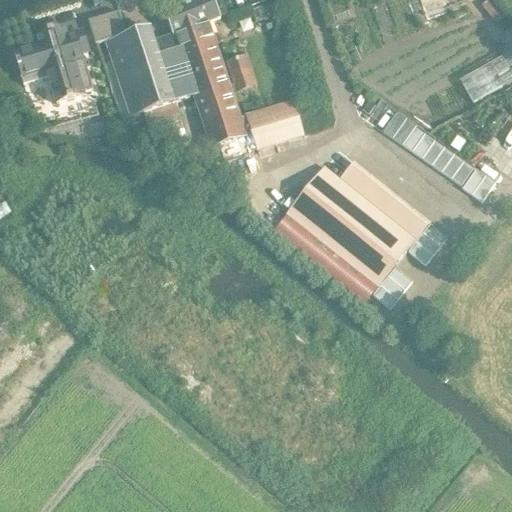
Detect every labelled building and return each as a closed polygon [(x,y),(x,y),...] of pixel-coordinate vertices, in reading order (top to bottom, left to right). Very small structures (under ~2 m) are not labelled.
[(161,57),(152,30),(108,44),(132,120),(144,116),(149,134),(156,132),(161,150),(187,143),(175,106),(196,100),(213,151),(220,148),(226,165),(253,157),(209,23),(221,19),(213,0),(197,0),(166,12),(180,51),(161,57)] [(119,13),(90,23),(97,47),(127,38),(119,13)] [(86,67),(83,56),(88,54),(81,32),(67,36),(65,30),(36,39),(38,48),(14,56),(24,88),(38,136),(107,114),(92,66),(86,67)] [(225,63),(230,76),(252,69),(248,56),(225,63)] [(245,117),(257,154),(305,139),(293,102),(245,117)] [(397,115),(383,134),(461,189),(473,171),(415,130),(416,128),(397,115)] [(126,142),(119,144),(123,154),(129,152),(126,142)] [(408,254),(418,243),(430,227),(431,227),(354,164),(341,181),(326,169),(289,215),(380,289),(408,254)] [(476,171),(463,190),(482,204),(495,185),(476,171)] [(289,215),(273,234),(364,308),(373,298),(380,289),(289,215)] [(418,243),(408,254),(425,268),(448,240),(430,227),(418,243)] [(380,289),(373,298),(390,312),(412,284),(395,271),(380,289)]
